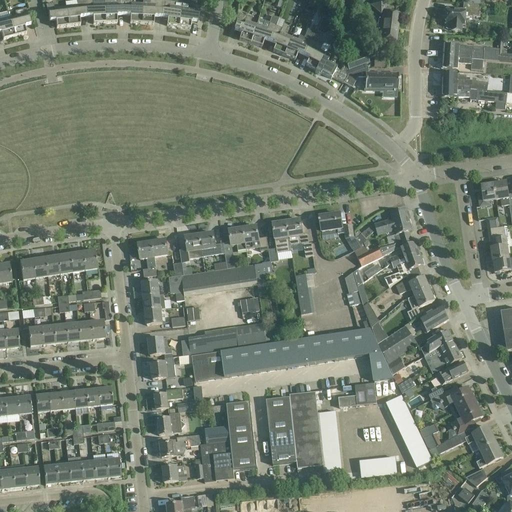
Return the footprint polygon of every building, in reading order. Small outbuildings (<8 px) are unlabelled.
[(104,5),(103,0),(91,0),(92,1),(85,1),(86,18),(93,18),(93,25),(105,25),(104,5)] [(103,0),(104,5),(105,25),(117,24),(117,17),(123,17),(123,0),(103,0)] [(123,0),(123,17),(130,17),(130,24),(142,25),(143,5),(131,5),(130,0),(123,0)] [(166,27),(178,28),(181,9),(182,0),(176,0),(175,1),(174,3),(162,1),(161,15),(161,19),(167,20),(166,27)] [(197,24),(200,7),(192,6),(192,4),(187,0),(182,0),(181,9),(178,28),(190,30),(191,23),(197,24)] [(389,5),(383,0),(376,0),(371,6),(381,14),(384,10),(385,13),(384,13),(383,20),(386,20),(385,31),(382,30),(381,39),(396,41),(399,15),(393,14),(387,7),(389,5)] [(80,26),(79,19),(86,18),(86,15),(85,1),(65,3),(66,8),(68,28),(80,26)] [(153,26),(154,18),(161,19),(162,1),(149,1),(149,5),(143,5),(142,25),(153,26)] [(481,5),(464,4),(463,10),(456,9),(456,11),(447,11),(446,25),(447,25),(446,30),(452,31),(452,32),(462,33),(462,26),(465,26),(465,19),(472,18),(480,18),(481,5)] [(49,23),(55,22),(56,29),(68,28),(66,8),(54,9),(53,5),(45,6),(48,16),(49,23)] [(24,28),(31,26),(30,23),(26,10),(15,12),(16,17),(10,19),(14,38),(26,35),(24,28)] [(0,34),(1,34),(3,41),(14,38),(10,19),(8,14),(7,13),(0,14),(0,34)] [(250,45),(256,26),(250,24),(251,19),(237,15),(235,25),(233,32),(234,32),(241,34),(239,41),(250,45)] [(269,43),(275,27),(278,19),(271,17),(269,23),(264,22),(263,27),(256,25),(256,26),(250,45),(261,48),(264,41),(269,43)] [(283,57),(291,38),(280,34),(282,29),(275,27),(269,43),(275,45),(272,52),(283,57)] [(291,38),(283,57),(295,61),(297,55),(303,57),(310,41),(299,36),(297,41),(291,38)] [(319,51),(322,47),(310,41),(303,57),(308,60),(305,66),(315,72),(324,56),(324,57),(325,55),(325,54),(319,51)] [(483,61),(499,62),(500,55),(500,50),(473,48),(443,46),(443,58),(483,61)] [(349,64),(344,66),(347,78),(368,70),(366,63),(370,61),(367,52),(347,59),(349,64)] [(329,59),(324,57),(316,72),(315,73),(320,76),(321,75),(331,80),(332,78),(343,84),(347,78),(344,66),(340,72),(326,65),(329,59)] [(483,61),(499,62),(483,61),(443,58),(442,70),(458,71),(458,64),(471,65),(471,71),(482,72),(483,61)] [(398,81),(398,75),(388,75),(373,75),(368,75),(368,70),(347,78),(343,84),(352,89),(359,78),(365,78),(364,92),(374,92),(374,90),(398,90),(398,85),(399,85),(399,81),(398,81)] [(481,92),(487,92),(488,84),(470,81),(465,81),(465,76),(457,76),(457,75),(442,74),(441,86),(470,86),(470,89),(481,90),(481,92)] [(498,104),(498,112),(505,113),(506,105),(511,105),(511,95),(507,95),(487,92),(481,92),(481,90),(470,89),(470,86),(441,86),(441,99),(456,99),(456,98),(470,98),(470,101),(475,102),(498,104)] [(493,185),(495,201),(500,200),(501,208),(509,207),(511,226),(511,195),(508,196),(506,183),(493,185)] [(490,202),(494,201),(495,201),(493,185),(481,187),(482,195),(477,196),(479,209),(490,207),(490,202)] [(361,235),(362,235),(361,236),(365,240),(376,231),(409,222),(406,212),(390,216),(392,220),(374,225),(361,235)] [(342,229),(340,215),(329,217),(329,216),(319,218),(322,233),(338,231),(338,235),(345,234),(346,239),(353,238),(352,227),(342,229)] [(488,231),(500,229),(498,219),(486,221),(488,231)] [(287,223),(290,246),(299,245),(304,246),(305,258),(314,257),(312,244),(309,245),(308,235),(303,236),(300,221),(287,223)] [(409,222),(376,231),(377,237),(395,232),(396,236),(393,237),(394,243),(411,238),(409,232),(412,232),(409,222)] [(276,250),(268,251),(269,252),(269,258),(270,264),(271,264),(278,262),(277,255),(291,253),(290,246),(287,223),(272,225),(276,250)] [(246,245),(247,250),(260,248),(260,253),(269,252),(268,251),(266,239),(259,240),(257,227),(243,229),(246,245)] [(507,228),(500,229),(488,231),(489,236),(491,236),(493,249),(491,249),(493,262),(509,259),(506,240),(508,239),(507,228)] [(231,247),(237,246),(246,245),(243,229),(229,232),(231,247)] [(361,235),(359,232),(355,236),(358,238),(354,241),(360,248),(364,245),(367,242),(365,240),(361,236),(362,235),(361,235)] [(199,236),(201,252),(210,250),(211,257),(218,256),(217,249),(216,249),(213,234),(199,236)] [(180,252),(181,265),(185,264),(190,264),(189,260),(202,259),(201,252),(199,236),(185,238),(187,251),(180,252)] [(411,238),(394,243),(395,243),(388,245),(390,252),(387,253),(388,256),(398,250),(401,249),(403,255),(390,260),(391,264),(419,255),(415,243),(413,244),(411,238)] [(152,243),(154,259),(168,257),(166,241),(152,243)] [(140,261),(154,259),(152,243),(138,245),(140,261)] [(383,258),(388,256),(387,253),(390,252),(388,245),(378,248),(378,247),(369,251),(367,252),(367,253),(365,248),(354,253),(361,268),(383,258)] [(82,254),(85,273),(97,271),(94,252),(82,254)] [(85,273),(82,254),(69,256),(72,275),(85,273)] [(393,287),(402,281),(409,277),(407,272),(409,272),(414,270),(424,266),(419,255),(391,264),(392,266),(393,270),(397,268),(399,274),(389,277),(384,279),(389,289),(393,287)] [(72,275),(69,256),(57,258),(60,277),(72,275)] [(235,269),(233,256),(225,257),(227,271),(235,269)] [(60,277),(57,258),(44,259),(47,279),(60,277)] [(493,262),(495,274),(510,272),(510,274),(511,273),(511,258),(509,259),(493,262)] [(47,279),(44,259),(32,261),(35,281),(47,279)] [(22,283),(35,281),(32,261),(19,263),(22,283)] [(256,266),(254,266),(257,285),(265,283),(265,279),(273,278),(271,264),(270,264),(263,265),(256,266)] [(0,266),(0,285),(11,284),(9,265),(0,266)] [(181,265),(173,266),(175,278),(175,279),(181,278),(183,277),(183,274),(182,270),(181,265)] [(219,272),(183,277),(181,278),(183,294),(184,302),(185,302),(184,298),(257,287),(257,285),(254,266),(235,269),(227,271),(219,272)] [(157,276),(156,269),(144,270),(145,277),(157,276)] [(353,274),(357,289),(364,284),(359,271),(354,274),(353,274)] [(361,305),(357,289),(353,274),(354,274),(353,273),(344,280),(349,295),(346,296),(350,308),(361,305)] [(176,295),(183,294),(181,278),(175,279),(169,280),(169,279),(170,287),(175,287),(176,295)] [(422,294),(429,290),(424,278),(411,284),(408,279),(395,288),(399,296),(412,290),(414,297),(422,294)] [(142,284),(144,299),(159,297),(157,283),(142,284)] [(429,290),(422,294),(414,297),(407,300),(412,312),(407,314),(411,323),(421,316),(418,309),(434,302),(429,290)] [(88,293),(89,301),(101,300),(100,292),(88,293)] [(184,302),(183,294),(176,295),(177,303),(184,302)] [(159,297),(144,299),(145,312),(160,311),(165,310),(163,296),(159,297)] [(260,312),(258,300),(240,302),(242,314),(260,312)] [(368,305),(363,308),(368,321),(371,329),(379,322),(368,305)] [(448,321),(441,307),(420,320),(426,332),(448,321)] [(200,321),(199,309),(187,310),(188,322),(200,321)] [(33,311),(22,312),(23,320),(34,319),(33,311)] [(160,311),(145,312),(147,327),(162,325),(160,311)] [(511,311),(501,313),(504,333),(511,331),(511,311)] [(185,327),(184,319),(171,320),(172,329),(185,327)] [(90,324),(92,342),(105,341),(103,322),(90,324)] [(80,343),(92,342),(90,324),(78,325),(80,343)] [(65,326),(67,345),(80,343),(78,325),(65,326)] [(203,334),(203,337),(188,340),(189,342),(191,357),(266,346),(263,325),(237,329),(203,334)] [(67,345),(65,326),(53,328),(55,346),(67,345)] [(40,329),(42,347),(55,346),(53,328),(40,329)] [(387,340),(378,345),(388,365),(418,346),(406,328),(387,340)] [(42,347),(40,329),(28,330),(30,349),(42,347)] [(278,344),(191,358),(195,384),(224,379),(238,377),(246,376),(253,375),(267,373),(282,371),(297,368),(298,368),(311,366),(326,364),(340,362),(355,360),(369,357),(369,358),(373,383),(393,380),(382,356),(369,330),(351,333),(336,335),(322,338),(307,340),(292,342),(278,344)] [(425,357),(427,356),(427,357),(438,350),(453,341),(452,341),(447,331),(427,343),(429,345),(422,350),(425,357)] [(4,333),(6,351),(19,350),(17,332),(4,333)] [(383,334),(375,339),(378,345),(387,340),(383,334)] [(168,350),(167,339),(148,341),(150,357),(164,356),(164,355),(172,355),(171,349),(168,350)] [(432,366),(457,351),(453,341),(438,350),(427,357),(427,356),(425,357),(425,358),(429,367),(431,366),(432,366)] [(183,357),(190,357),(189,342),(181,342),(183,357)] [(461,360),(457,351),(432,366),(436,373),(441,370),(440,368),(446,365),(447,368),(461,360)] [(405,369),(400,359),(388,366),(393,376),(405,369)] [(176,368),(175,363),(165,364),(151,365),(153,381),(167,380),(166,369),(176,368)] [(468,373),(463,363),(454,367),(448,370),(436,377),(442,387),(448,382),(447,380),(451,377),(453,381),(468,373)] [(406,382),(402,374),(393,378),(397,386),(406,382)] [(410,380),(398,388),(402,396),(415,388),(410,380)] [(374,385),(354,387),(355,397),(356,407),(376,405),(375,395),(374,385)] [(444,394),(440,387),(427,394),(431,401),(444,394)] [(98,391),(99,408),(112,407),(110,388),(102,389),(102,391),(98,391)] [(194,389),(193,389),(195,404),(195,409),(204,408),(201,388),(195,389),(194,389)] [(457,388),(456,388),(447,392),(448,393),(430,401),(432,405),(432,408),(433,410),(435,411),(437,411),(439,409),(444,411),(445,408),(456,403),(460,411),(474,404),(470,396),(472,395),(469,389),(458,394),(455,389),(457,388)] [(98,391),(93,392),(93,390),(85,391),(87,409),(99,408),(98,391)] [(183,400),(182,390),(166,392),(166,396),(155,397),(155,402),(152,402),(152,400),(151,400),(151,404),(152,404),(153,411),(168,410),(167,402),(183,400)] [(87,409),(85,391),(77,391),(77,393),(73,394),(75,411),(87,409)] [(73,394),(68,394),(68,392),(60,393),(62,412),(75,411),(73,394)] [(52,394),(53,396),(48,396),(50,414),(62,412),(60,393),(52,394)] [(323,467),(315,394),(290,396),(297,470),(323,467)] [(37,415),(50,414),(48,396),(44,397),(43,395),(35,396),(37,415)] [(17,400),(18,417),(31,416),(29,397),(21,398),(21,399),(17,400)] [(355,397),(338,399),(339,409),(356,407),(355,397)] [(400,397),(386,404),(388,410),(403,403),(400,397)] [(17,400),(12,400),(12,399),(4,399),(6,418),(18,417),(17,400)] [(290,399),(266,402),(268,418),(269,435),(271,451),(273,467),(297,464),(295,448),(293,432),(291,416),(290,399)] [(250,403),(226,406),(228,422),(230,439),(232,455),(233,471),(257,469),(255,453),(254,436),(252,420),(250,403)] [(403,403),(388,410),(391,415),(405,408),(403,403)] [(195,409),(195,404),(177,406),(178,415),(196,413),(195,409)] [(474,404),(460,411),(464,419),(451,425),(457,437),(459,436),(476,428),(475,427),(474,428),(472,423),(483,418),(480,412),(478,413),(474,404)] [(405,408),(391,415),(394,420),(408,414),(405,408)] [(408,414),(394,420),(396,426),(411,419),(408,414)] [(157,421),(159,437),(182,434),(181,430),(185,426),(180,422),(180,415),(169,416),(170,420),(157,421)] [(411,419),(396,426),(399,431),(413,424),(411,419)] [(114,424),(101,425),(102,433),(115,432),(114,424)] [(413,424),(399,431),(401,437),(416,430),(413,424)] [(438,433),(434,426),(428,429),(428,428),(419,432),(427,449),(431,451),(435,449),(438,448),(432,436),(438,433)] [(229,427),(205,430),(207,446),(215,445),(230,443),(229,427)] [(480,451),(495,444),(491,436),(488,428),(465,440),(468,446),(475,442),(480,451)] [(188,438),(199,436),(203,436),(202,429),(187,430),(188,438)] [(416,430),(401,437),(404,442),(418,435),(416,430)] [(418,435),(404,442),(407,447),(421,441),(418,435)] [(1,441),(1,438),(0,438),(0,446),(2,446),(1,444),(9,444),(8,436),(2,437),(3,441),(1,441)] [(463,444),(459,436),(457,437),(438,448),(435,449),(439,456),(463,444)] [(421,441),(407,447),(409,453),(424,446),(421,441)] [(161,451),(158,452),(159,458),(162,459),(171,458),(176,458),(176,450),(188,448),(188,442),(170,444),(160,445),(161,451)] [(217,483),(216,476),(227,475),(228,482),(234,481),(230,443),(215,445),(207,446),(200,447),(205,484),(217,483)] [(499,452),(495,444),(480,451),(484,460),(476,463),(479,470),(503,459),(499,452)] [(424,446),(409,453),(412,458),(426,451),(424,446)] [(426,451),(412,458),(414,464),(429,457),(426,451)] [(81,464),(80,459),(68,460),(70,484),(83,483),(81,464)] [(70,484),(68,460),(55,462),(56,467),(58,485),(70,484)] [(106,462),(108,480),(120,479),(118,460),(106,462)] [(106,462),(93,463),(95,481),(108,480),(106,462)] [(83,483),(95,481),(93,463),(81,464),(83,483)] [(19,467),(12,468),(12,472),(14,490),(26,489),(24,471),(20,471),(19,467)] [(58,485),(56,467),(43,469),(45,487),(58,485)] [(184,476),(183,467),(163,469),(164,484),(187,482),(186,476),(184,476)] [(204,480),(203,467),(196,468),(197,480),(204,480)] [(507,500),(511,500),(511,470),(511,468),(495,481),(499,485),(503,483),(510,496),(507,498),(507,500)] [(24,471),(26,489),(39,487),(37,469),(24,471)] [(487,479),(483,471),(465,479),(476,488),(487,479)] [(14,490),(12,472),(0,473),(0,477),(2,492),(14,490)] [(474,497),(465,489),(458,497),(468,505),(474,497)] [(482,501),(486,503),(490,498),(482,492),(476,500),(480,503),(482,501)] [(167,506),(167,511),(182,511),(183,510),(191,509),(190,504),(194,504),(194,498),(181,499),(181,505),(167,506)] [(480,511),(486,503),(482,501),(480,503),(476,500),(472,506),(480,511)]
